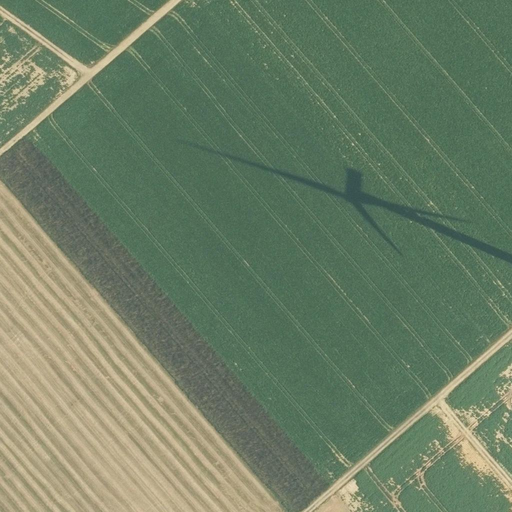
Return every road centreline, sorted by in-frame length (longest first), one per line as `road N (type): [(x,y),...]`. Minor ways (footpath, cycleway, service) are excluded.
road 1 (track): [(187,0),(0,168)]
road 2 (track): [(325,511),(511,348)]
road 3 (track): [(99,81),(0,8)]
